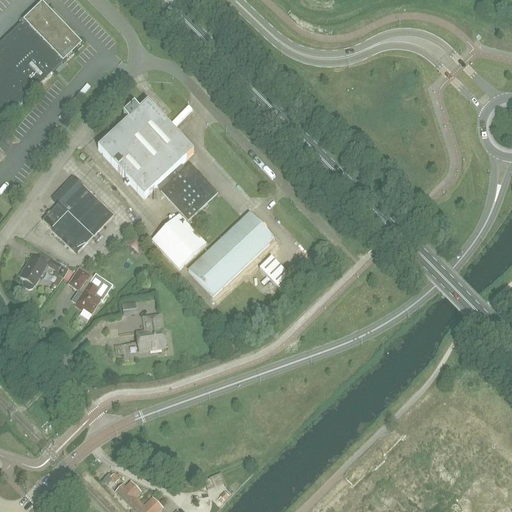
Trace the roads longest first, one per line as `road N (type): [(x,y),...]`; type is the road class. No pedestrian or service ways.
road 1 (tertiary): [(108,432),(350,340),(406,308),(481,230),(503,154)]
road 2 (primary): [(511,351),(164,0)]
road 3 (unclassified): [(338,242),(182,76),(160,64),(135,66)]
road 4 (unclassified): [(0,239),(135,66)]
road 5 (unclassified): [(300,511),(440,368)]
road 6 (tertiary): [(505,99),(418,32),(389,33),(353,54)]
road 7 (unclassified): [(108,432),(0,302)]
road 8 (tertiary): [(353,54),(393,46),(420,51),(486,113)]
road 9 (tertiary): [(353,54),(296,52),(232,0)]
road 10 (tertiary): [(14,511),(108,432)]
